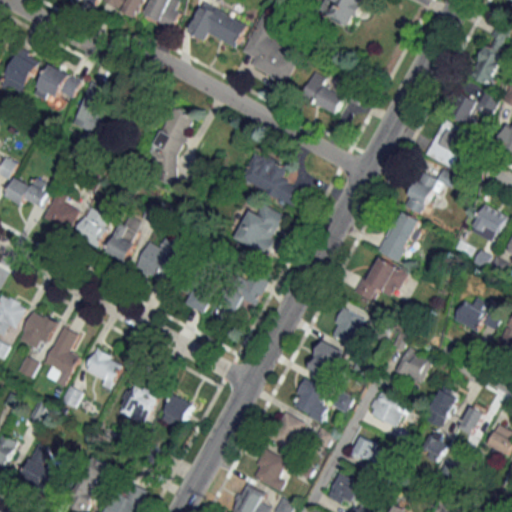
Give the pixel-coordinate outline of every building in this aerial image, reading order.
[(139,17),(145,0),(111,0),(110,4),(139,17)] [(177,26),(184,0),(153,0),(148,17),(177,26)] [(337,0),(332,19),(358,26),(365,0),(337,0)] [(192,32),(209,40),(211,34),(239,46),(249,22),(204,3),(192,32)] [(511,36),(511,29),(499,23),(480,62),(496,70),(511,36)] [(288,84),(305,52),(257,26),(244,51),(256,56),(251,65),(288,84)] [(0,60),(10,44),(0,37),(0,60)] [(26,95),(41,58),(19,50),(5,87),(26,95)] [(73,101),(83,78),(51,64),(37,94),(48,99),(52,91),(73,101)] [(329,77),(315,71),(304,99),(338,112),(345,95),(326,87),(329,77)] [(103,132),(115,95),(89,87),(77,124),(103,132)] [(492,117),(503,97),(487,88),(482,96),(467,87),(452,113),(474,126),(482,112),(492,117)] [(178,183),(179,157),(187,138),(187,136),(196,117),(174,107),(150,161),(150,177),(161,182),(178,183)] [(511,121),(510,121),(501,143),(511,147),(511,121)] [(455,164),(470,137),(445,123),(430,151),(455,164)] [(0,173),(11,179),(19,162),(0,152),(0,148),(1,146),(0,145),(0,173)] [(303,188),(283,178),(288,168),(255,153),(242,180),(296,204),(303,188)] [(454,188),(460,177),(445,169),(441,178),(425,170),(407,203),(424,212),(441,181),(454,188)] [(49,203),(49,180),(14,180),(14,203),(49,203)] [(46,214),(69,230),(83,209),(61,193),(46,214)] [(252,208),(238,238),(270,253),(288,215),(265,204),(261,213),(252,208)] [(476,228),(501,240),(511,216),(487,204),(476,228)] [(79,235),(102,245),(114,217),(91,207),(79,235)] [(381,251),(403,261),(422,219),(401,209),(381,251)] [(129,260),(143,227),(125,219),(111,252),(129,260)] [(170,281),(182,251),(152,239),(140,269),(170,281)] [(358,291),(374,300),(380,289),(396,297),(410,272),(378,255),(358,291)] [(245,299),(257,305),(270,279),(253,270),(246,283),(235,277),(216,316),(233,324),(245,299)] [(207,313),(217,296),(199,286),(189,303),(207,313)] [(30,306),(5,293),(0,302),(0,330),(6,334),(10,325),(18,329),(30,306)] [(475,304),(467,300),(458,320),(481,331),(493,305),(478,298),(475,304)] [(354,343),(367,318),(345,307),(333,332),(354,343)] [(59,321),(37,309),(21,337),(43,350),(59,321)] [(82,356),(73,351),(82,334),(66,326),(47,362),(54,366),(49,376),(67,385),(82,356)] [(345,352),(326,341),(312,367),(330,377),(345,352)] [(114,386),(126,361),(99,348),(89,369),(99,374),(98,378),(114,386)] [(435,361),(410,348),(398,370),(423,383),(435,361)] [(328,390),(307,379),(292,404),(323,422),(332,405),(323,400),(328,390)] [(121,412),(150,422),(162,386),(151,383),(149,389),(131,383),(121,412)] [(77,406),(84,391),(72,385),(64,400),(77,406)] [(427,417),(444,428),(464,396),(447,386),(427,417)] [(371,412),(398,426),(409,403),(382,390),(371,412)] [(349,411),(354,399),(341,394),(336,406),(349,411)] [(183,429),(195,405),(176,395),(164,419),(183,429)] [(489,411),(475,403),(463,426),(476,434),(489,411)] [(292,449),(307,423),(287,412),(272,438),(292,449)] [(508,454),(511,447),(511,429),(501,423),(490,443),(508,454)] [(452,442),(436,431),(422,452),(439,463),(452,442)] [(21,442),(4,433),(0,441),(0,465),(7,469),(21,442)] [(354,452),(380,466),(389,448),(363,435),(354,452)] [(46,464),(53,449),(41,442),(25,476),(55,490),(63,473),(46,464)] [(292,459),(264,449),(254,478),(282,487),(292,459)] [(86,511),(89,511),(113,464),(96,456),(72,504),(86,511)] [(440,476),(454,484),(463,468),(448,460),(440,476)] [(329,495),(351,508),(366,484),(344,471),(329,495)] [(106,511),(137,511),(149,489),(131,481),(126,493),(117,489),(106,511)] [(267,493),(249,483),(235,511),(236,511),(265,511),(259,509),(267,493)]
